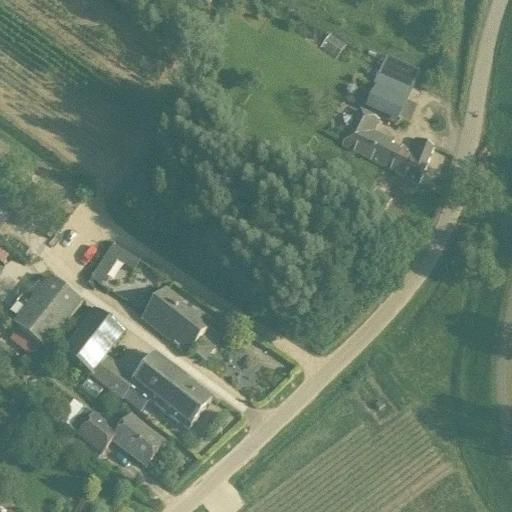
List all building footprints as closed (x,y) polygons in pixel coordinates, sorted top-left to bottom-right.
[(389,59),(364,111),(398,126),(421,74),(389,59)] [(410,151),(403,147),(400,152),(390,147),(392,142),(373,133),(378,122),(373,119),(374,118),(360,111),(342,149),(417,185),(434,149),(415,140),(410,151)] [(266,145),(254,162),(274,175),(286,158),(266,145)] [(116,262),(133,273),(139,263),(123,253),(116,262)] [(50,280),(12,328),(44,353),(82,305),(50,280)] [(229,375),(239,360),(230,355),(237,343),(191,309),(167,341),(216,377),(222,370),(229,375)] [(187,434),(212,401),(156,357),(131,389),(103,367),(126,338),(94,313),(61,355),(92,381),(93,380),(122,403),(132,391),(187,434)] [(110,444),(145,471),(165,446),(130,419),(116,436),(85,412),(69,433),(77,439),(76,439),(100,457),(110,444)]
